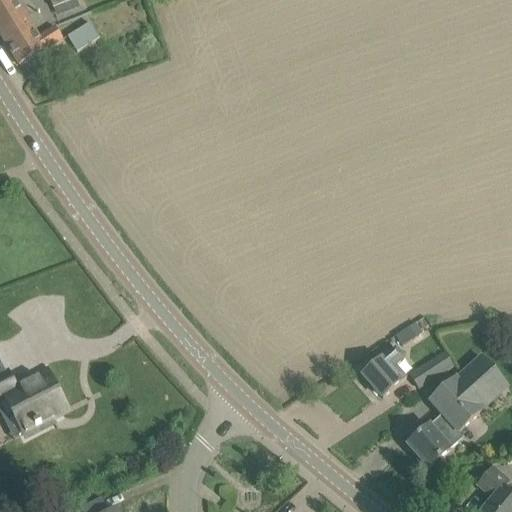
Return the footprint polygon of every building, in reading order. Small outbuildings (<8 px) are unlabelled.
[(0,0),(0,33),(9,49),(36,33),(15,0),(0,0)] [(50,0),(54,10),(78,0),(50,0)] [(40,3),(28,8),(32,21),(45,17),(40,3)] [(69,39),(79,55),(101,41),(92,26),(69,39)] [(36,33),(9,49),(21,68),(64,41),(56,28),(40,38),(36,33)] [(364,377),(384,400),(402,384),(392,372),(406,360),(397,350),(383,362),(382,361),(364,377)] [(411,376),(421,392),(458,368),(448,353),(411,376)] [(409,447),(430,471),(465,440),(459,434),(485,411),(511,387),(482,356),(457,380),(431,403),(443,417),(431,428),(430,428),(409,447)] [(0,400),(8,396),(27,433),(20,437),(21,438),(54,422),(58,430),(60,429),(53,416),(67,409),(45,365),(43,366),(49,376),(18,392),(8,374),(0,378),(0,400)] [(495,500),(484,511),(511,511),(511,496),(504,490),(510,483),(494,470),(480,488),(495,500)] [(118,511),(114,511),(108,511),(102,500),(81,511),(118,511)]
